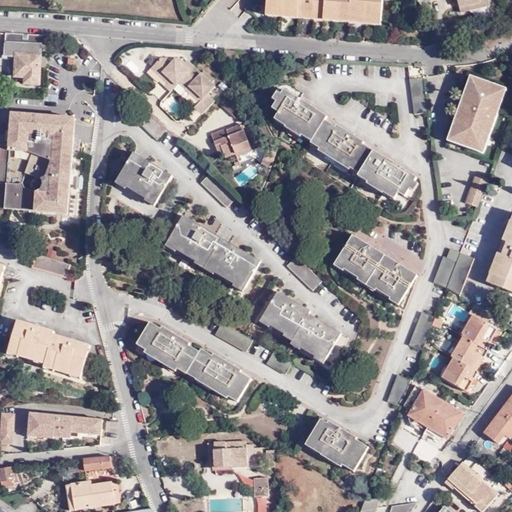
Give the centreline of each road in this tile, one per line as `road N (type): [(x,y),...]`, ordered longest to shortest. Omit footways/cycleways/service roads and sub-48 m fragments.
road 1 (unknown): [(104,113),(156,149),(350,328)]
road 2 (residential): [(195,37),(413,60),(511,43)]
road 3 (residential): [(93,277),(113,305),(149,307),(348,419)]
road 4 (residential): [(0,22),(195,37)]
road 5 (residential): [(93,277),(105,99)]
road 6 (residential): [(140,448),(93,277)]
road 7 (residential): [(511,315),(473,292),(511,184)]
road 8 (residential): [(140,448),(0,464)]
